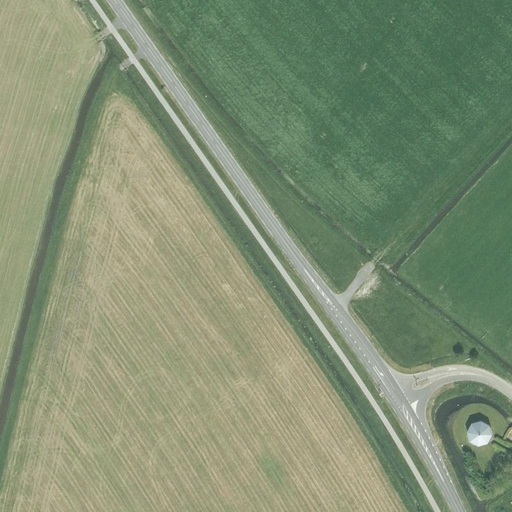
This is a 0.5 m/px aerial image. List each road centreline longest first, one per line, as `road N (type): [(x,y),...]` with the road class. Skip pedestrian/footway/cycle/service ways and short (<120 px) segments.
road 1 (primary): [(302,267),(113,0)]
road 2 (primary): [(302,267),(389,399)]
road 3 (primary): [(395,387),(302,267)]
